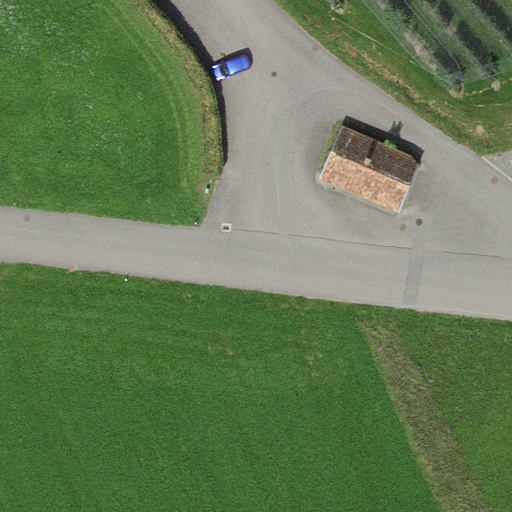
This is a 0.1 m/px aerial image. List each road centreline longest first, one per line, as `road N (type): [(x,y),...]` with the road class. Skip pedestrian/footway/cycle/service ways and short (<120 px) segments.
road 1 (unclassified): [(0,233),(511,290)]
road 2 (track): [(511,201),(275,48),(241,0)]
